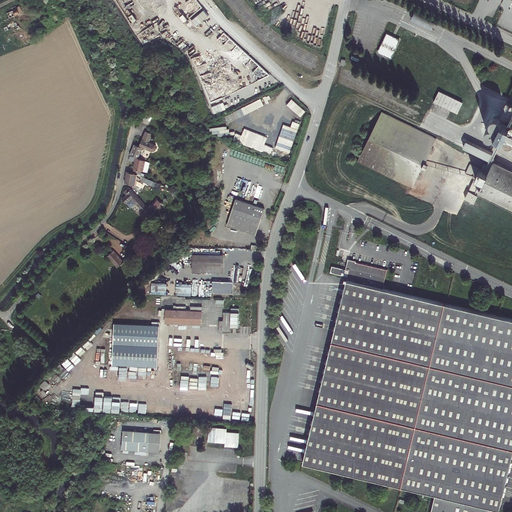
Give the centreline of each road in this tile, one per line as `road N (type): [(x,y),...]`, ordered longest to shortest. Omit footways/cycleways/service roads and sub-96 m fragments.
road 1 (unclassified): [(259,511),(266,278),(293,185)]
road 2 (track): [(235,340),(234,395),(97,385),(81,377),(91,348),(128,303)]
road 3 (unclassified): [(293,185),(511,291)]
road 4 (residential): [(132,126),(110,213),(59,250),(0,313)]
road 5 (unclassified): [(321,102),(299,92),(223,22)]
